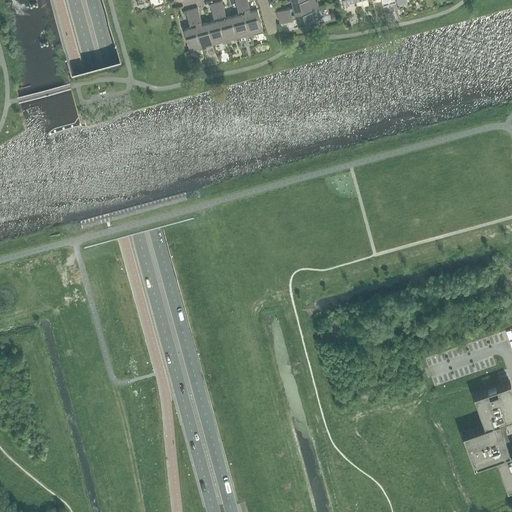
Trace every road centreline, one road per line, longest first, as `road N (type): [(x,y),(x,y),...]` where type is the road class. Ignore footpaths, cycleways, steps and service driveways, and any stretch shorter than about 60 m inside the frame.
road 1 (primary): [(232,511),(93,0)]
road 2 (primary): [(75,0),(212,511)]
